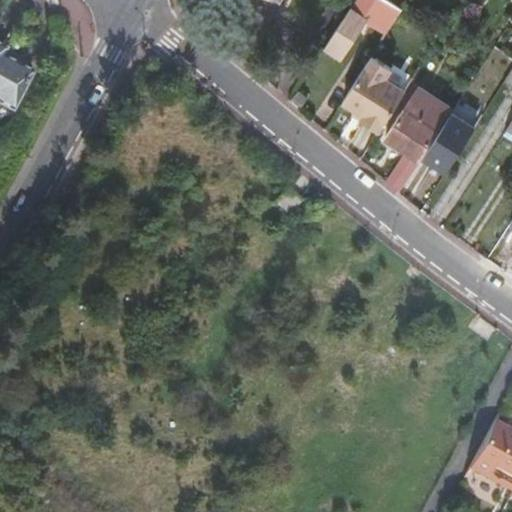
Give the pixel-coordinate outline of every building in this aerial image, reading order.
[(401,6),(392,0),(354,0),(326,44),(341,54),(367,16),(386,29),(401,6)] [(0,50),(3,45),(0,43),(0,103),(9,109),(31,70),(0,52),(0,50)] [(392,66),(373,54),(345,99),(357,107),(366,112),(363,116),(381,128),(407,89),(386,76),(392,66)] [(392,139),(401,144),(420,156),(437,129),(452,105),(419,85),(404,108),(387,135),(392,139)] [(444,146),(431,166),(440,171),(453,152),(444,146)] [(388,179),(401,187),(418,163),(405,154),(388,179)] [(413,175),(403,192),(410,198),(419,203),(430,187),(413,175)] [(511,220),(501,237),(511,244),(511,220)] [(495,419),(470,466),(511,488),(511,424),(510,427),(495,419)]
